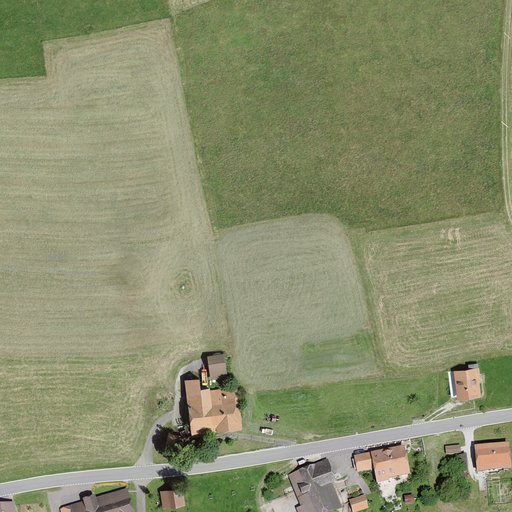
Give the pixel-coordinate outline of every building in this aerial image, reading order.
[(225,356),(209,359),(213,381),(229,378),(225,356)] [(452,395),(476,391),(472,364),(448,367),(452,395)] [(244,408),(242,390),(222,392),(222,390),(212,391),(212,388),(203,389),(201,379),(187,381),(194,436),(245,430),(242,408),(244,408)] [(184,438),(169,435),(167,447),(182,450),(184,438)] [(462,446),(448,447),(448,454),(462,454),(462,446)] [(480,472),(511,471),(511,454),(511,446),(479,448),(480,472)] [(379,484),(414,477),(408,448),(356,457),(359,473),(377,470),(379,484)] [(470,476),(468,458),(458,459),(460,477),(470,476)] [(337,486),(327,462),(290,477),(303,509),(298,511),(343,511),(334,488),(337,486)] [(165,509),(185,506),(183,490),(162,493),(165,509)] [(61,511),(133,511),(129,493),(98,502),(97,500),(84,503),(85,505),(61,511)] [(354,511),(363,511),(369,511),(366,497),(351,501),(354,511)]
